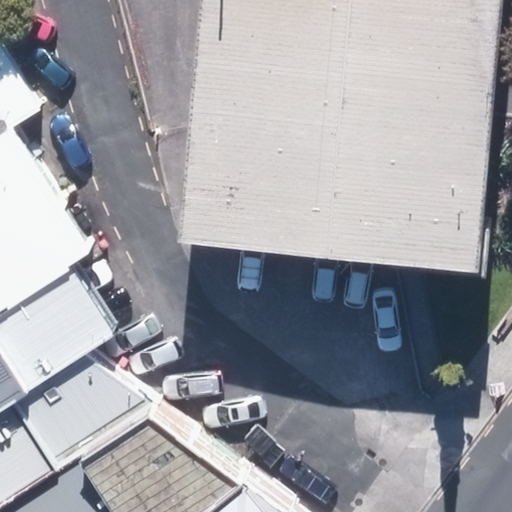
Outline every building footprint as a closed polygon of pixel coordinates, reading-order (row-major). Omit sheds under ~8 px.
[(202,0),(180,213),(397,233),(422,235),(489,242),(510,0),(202,0)] [(0,122),(22,108),(51,87),(17,37),(0,12),(0,122)] [(22,108),(0,122),(0,289),(76,241),(103,227),(22,108)] [(76,241),(0,289),(0,491),(160,386),(93,333),(120,307),(76,241)] [(0,491),(0,511),(180,511),(256,450),(160,386),(0,491)] [(337,511),(256,450),(180,511),(337,511)]
